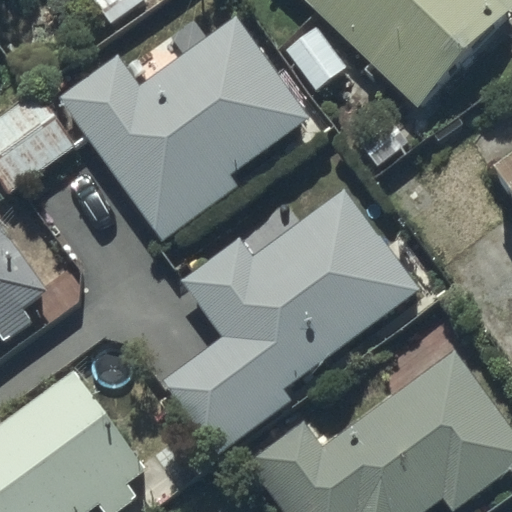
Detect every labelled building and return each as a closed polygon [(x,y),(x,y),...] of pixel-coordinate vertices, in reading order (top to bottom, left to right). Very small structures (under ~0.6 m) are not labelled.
[(511,0),(308,0),(421,109),(511,15),(511,0)] [(120,54),(61,97),(164,239),(238,185),(230,174),(310,116),(239,18),(144,87),(120,54)] [(318,28),(287,51),(318,92),(349,69),(318,28)] [(35,91),(0,116),(0,176),(13,193),(76,146),(35,91)] [(511,155),(499,165),(511,184),(511,155)] [(243,238),(184,280),(225,337),(166,380),(221,456),(296,401),(287,390),(421,292),(347,190),(287,233),(282,226),(250,248),(243,238)] [(0,223),(0,333),(7,343),(35,322),(26,309),(50,292),(0,223)] [(265,480),(266,484),(286,511),(428,511),(446,499),(455,511),(511,469),(511,425),(457,353),(327,452),(318,441),(316,440),(314,439),(312,438),(310,437),(307,436),(305,436),(302,435),(300,435),(297,435),(295,435),(293,436),(290,436),(288,437),(285,438),(283,439),(281,440),(279,441),(277,443),(275,444),(273,446),(272,448),(270,450),(269,452),(268,454),(267,456),(266,458),(265,461),(264,463),(264,465),(263,468),(263,470),(263,473),(264,475),(264,478),(265,480)] [(76,371),(0,425),(0,511),(91,511),(100,506),(104,511),(118,511),(138,498),(128,485),(148,471),(76,371)]
